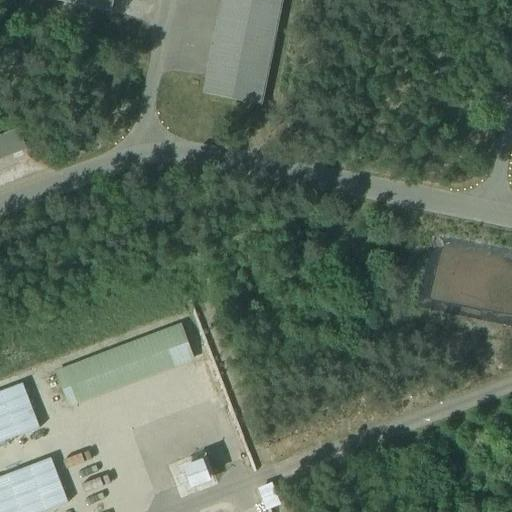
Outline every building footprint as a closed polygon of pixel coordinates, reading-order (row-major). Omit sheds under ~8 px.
[(50,0),(111,12),(113,0),(50,0)] [(222,0),(204,94),(261,106),(282,0),(222,0)] [(20,129),(0,136),(0,159),(27,149),(20,129)] [(193,359),(179,323),(54,370),(68,407),(193,359)] [(177,465),(186,489),(209,481),(201,456),(177,465)] [(279,504),(270,483),(256,489),(266,510),(279,504)]
